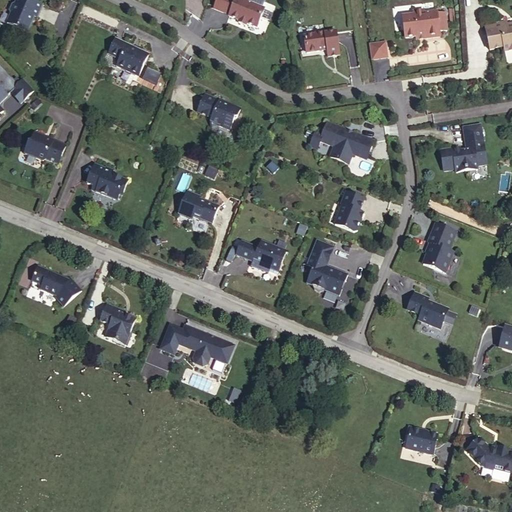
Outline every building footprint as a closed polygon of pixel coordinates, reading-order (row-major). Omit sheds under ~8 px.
[(7,23),(28,33),(34,17),(37,18),(42,5),(30,0),(17,0),(16,3),(13,5),(10,11),(11,14),(7,23)] [(218,0),(216,7),(231,14),(231,15),(241,20),(240,22),(247,25),(248,23),(258,28),(267,9),(264,8),(268,0),(253,0),(252,3),(246,0),(218,0)] [(412,15),(401,16),(404,38),(415,37),(425,36),(425,39),(439,37),(438,31),(446,31),(444,13),(436,14),(436,12),(423,13),(422,10),(412,11),(412,15)] [(506,26),(485,29),(488,52),(502,49),(503,53),(511,51),(511,28),(507,29),(506,26)] [(316,36),(305,37),(307,55),(319,53),(319,51),(322,50),(323,52),(328,51),(329,59),(340,57),(337,33),(326,35),(326,33),(316,35),(316,36)] [(150,56),(117,41),(110,55),(122,61),(118,67),(139,78),(150,56)] [(384,45),(369,47),(371,62),(386,60),(384,45)] [(0,120),(2,119),(2,116),(6,113),(0,106),(0,101),(6,96),(7,98),(15,91),(25,102),(36,92),(26,81),(19,87),(0,65),(0,120)] [(240,110),(205,95),(198,113),(212,119),(211,123),(211,128),(219,127),(229,131),(234,120),(237,119),(240,110)] [(36,102),(31,107),(34,111),(40,105),(36,102)] [(366,161),(374,142),(352,134),(350,134),(347,133),(346,131),(327,124),(323,135),(320,143),(334,148),(329,158),(348,166),(352,155),(366,161)] [(480,125),(462,127),(466,151),(460,152),(459,147),(442,150),(445,170),(455,169),(455,172),(477,169),(476,166),(486,164),(484,149),(480,149),(479,145),(483,145),(480,125)] [(317,151),(320,143),(323,135),(315,132),(309,148),(317,151)] [(59,165),(66,146),(53,141),(52,142),(47,140),(47,139),(37,135),(34,144),(29,145),(25,154),(43,162),(46,160),(59,165)] [(93,187),(91,191),(114,201),(117,200),(120,193),(123,194),(128,183),(115,178),(115,179),(111,178),(113,173),(95,165),(87,185),(93,187)] [(364,199),(346,192),(340,205),(342,206),(339,213),(340,213),(335,225),(353,233),(357,232),(362,220),(360,220),(363,213),(359,212),(364,199)] [(201,198),(188,193),(179,216),(192,221),(193,218),(212,225),(219,207),(200,200),(201,198)] [(456,231),(434,223),(427,242),(430,243),(422,264),(445,273),(453,251),(448,250),(456,231)] [(259,249),(243,243),(237,257),(254,263),(252,268),(261,271),(263,267),(270,269),(269,272),(277,275),(286,252),(262,242),(259,249)] [(334,248),(317,242),(308,267),(313,269),(309,279),(312,286),(314,292),(320,293),(325,291),(340,297),(343,290),(341,285),(345,283),(348,276),(332,270),(328,271),(327,268),(334,248)] [(64,307),(82,291),(73,277),(71,279),(68,281),(60,277),(61,276),(39,269),(32,284),(42,288),(40,292),(58,296),(57,298),(64,307)] [(428,298),(414,293),(407,310),(420,316),(418,321),(440,330),(448,310),(427,301),(428,298)] [(122,312),(107,305),(100,323),(110,327),(105,339),(125,346),(126,344),(128,343),(130,338),(129,336),(135,320),(128,318),(126,318),(121,316),(122,312)] [(511,326),(499,323),(494,344),(511,348),(511,326)] [(163,350),(178,357),(183,346),(200,353),(197,360),(199,365),(206,368),(211,366),(214,358),(230,365),(238,347),(217,338),(216,340),(212,338),(212,337),(188,327),(185,334),(172,329),(163,350)] [(410,436),(407,449),(434,456),(439,436),(419,431),(420,430),(410,428),(409,436),(410,436)] [(486,446),(480,440),(468,453),(482,467),(487,467),(487,469),(494,469),(494,467),(511,467),(511,446),(506,447),(506,442),(493,442),(493,446),(486,446)]
